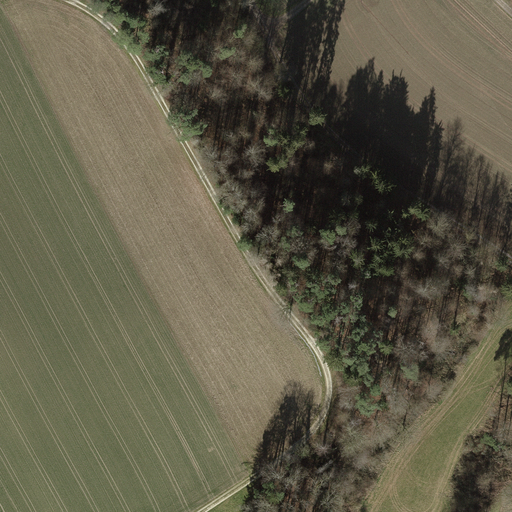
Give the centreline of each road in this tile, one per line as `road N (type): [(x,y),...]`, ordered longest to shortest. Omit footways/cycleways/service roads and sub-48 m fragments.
road 1 (track): [(199,511),(303,439),(327,405),(324,360),(254,265),(141,66),(86,7)]
road 2 (track): [(511,265),(339,141),(303,97),(247,0)]
